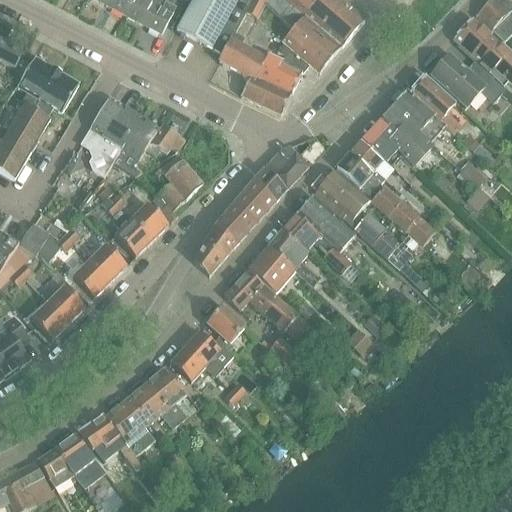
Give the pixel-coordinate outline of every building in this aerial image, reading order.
[(88,0),(104,8),(108,0),(88,0)] [(108,0),(104,8),(124,19),(133,0),(108,0)] [(133,0),(124,19),(142,28),(156,0),(133,0)] [(163,0),(156,0),(142,28),(160,38),(168,22),(174,11),(164,5),(166,2),(163,0)] [(193,0),(175,33),(178,35),(211,52),(220,36),(241,47),(245,42),(235,36),(246,17),(256,22),(261,12),(263,8),(267,0),(193,0)] [(261,12),(256,22),(257,22),(264,9),(278,21),(283,25),(293,33),(285,42),(280,51),(279,51),(278,55),(283,59),(281,62),(279,67),(300,78),(302,74),(307,69),(317,77),(341,50),(290,8),(281,0),(267,0),(263,8),(261,12)] [(281,0),(290,8),(341,50),(363,25),(334,0),(281,0)] [(511,7),(503,0),(493,0),(475,21),(491,37),(492,36),(503,47),(511,38),(511,7)] [(458,49),(502,90),(507,85),(511,89),(511,88),(511,61),(471,24),(453,44),(458,49)] [(241,80),(245,82),(250,71),(247,69),(255,54),(241,47),(220,36),(211,52),(222,58),(218,66),(242,78),(241,80)] [(0,45),(0,64),(13,72),(21,57),(0,45)] [(501,92),(502,90),(458,49),(457,50),(473,65),(465,73),(449,59),(432,78),(466,112),(479,97),(492,108),(504,95),(501,92)] [(248,84),(240,99),(279,119),(289,100),(268,88),(271,81),(261,74),(268,60),(267,60),(255,54),(247,69),(250,71),(245,82),(248,84)] [(268,60),(261,74),(271,81),(268,88),(289,100),(300,78),(279,67),(281,62),(269,57),(268,60)] [(33,63),(16,92),(26,98),(20,108),(33,115),(56,76),(33,63)] [(2,146),(0,149),(0,175),(14,184),(23,169),(36,147),(49,125),(46,123),(52,113),(61,118),(78,89),(56,76),(33,115),(20,108),(18,106),(16,109),(21,112),(2,146)] [(426,80),(408,97),(435,122),(444,131),(445,131),(453,138),(460,131),(445,116),(455,106),(428,81),(426,80)] [(391,111),(387,115),(426,152),(429,148),(444,131),(408,97),(406,95),(391,111)] [(110,103),(81,149),(88,154),(91,161),(88,166),(92,175),(103,182),(113,167),(113,166),(140,122),(110,103)] [(387,115),(379,124),(394,137),(385,146),(398,159),(401,156),(412,166),(426,152),(387,115)] [(113,166),(113,167),(135,182),(142,177),(134,169),(138,164),(138,165),(145,154),(158,134),(141,123),(140,122),(113,166)] [(379,124),(361,144),(383,165),(400,180),(410,169),(398,159),(385,146),(394,137),(379,124)] [(161,129),(158,134),(145,154),(153,160),(155,161),(159,154),(166,158),(169,152),(176,156),(184,144),(161,129)] [(469,138),(462,145),(472,154),(479,147),(469,138)] [(383,165),(361,144),(335,171),(358,192),(359,191),(367,199),(379,186),(380,187),(383,184),(373,175),(383,165)] [(263,173),(286,194),(309,169),(289,151),(279,155),(263,173)] [(170,188),(158,198),(173,215),(203,189),(177,159),(154,177),(157,180),(161,177),(170,188)] [(456,179),(474,194),(466,204),(478,214),(490,201),(478,191),(487,181),(468,165),(456,179)] [(253,184),(276,206),(286,194),(263,173),(253,184)] [(314,197),(403,276),(408,281),(415,276),(406,267),(411,260),(361,214),(370,205),(333,174),(314,197)] [(243,196),(266,217),(276,206),(253,184),(243,196)] [(108,191),(98,198),(103,204),(112,197),(108,191)] [(371,205),(387,220),(400,205),(384,191),(371,205)] [(233,207),(255,228),(266,217),(243,196),(240,200),(233,207)] [(109,205),(119,214),(127,207),(118,197),(110,204),(109,205)] [(151,204),(170,226),(177,220),(173,215),(158,198),(151,204)] [(113,220),(119,214),(109,205),(110,204),(107,201),(100,207),(113,220)] [(295,218),(323,243),(328,238),(331,235),(346,249),(354,240),(310,201),(295,218)] [(387,220),(405,235),(418,220),(400,205),(387,220)] [(223,219),(245,240),(255,228),(233,207),(223,219)] [(129,225),(150,246),(167,230),(146,209),(131,224),(129,225)] [(113,241),(134,262),(150,246),(129,225),(131,224),(123,217),(113,227),(120,234),(113,241)] [(280,235),(305,257),(313,247),(326,259),(324,261),(341,278),(352,268),(334,251),(333,251),(323,243),(295,218),(280,235)] [(213,232),(235,251),(245,240),(223,219),(213,232)] [(418,220),(405,235),(422,250),(435,235),(418,220)] [(31,230),(19,249),(35,260),(38,255),(49,240),(33,229),(32,229),(31,230)] [(65,256),(79,241),(70,232),(56,246),(60,251),(65,256)] [(203,248),(223,265),(235,251),(213,232),(203,248)] [(265,252),(293,277),(310,292),(317,283),(299,267),(307,258),(305,257),(280,235),(265,252)] [(3,238),(0,243),(0,276),(19,249),(3,238)] [(49,240),(38,255),(49,266),(60,251),(56,246),(49,240)] [(203,248),(193,266),(209,280),(223,265),(203,248)] [(88,267),(109,288),(125,271),(104,250),(88,267)] [(246,274),(274,299),(293,277),(265,252),(246,274)] [(14,272),(25,284),(33,277),(24,269),(27,265),(26,264),(14,272)] [(71,283),(93,304),(109,288),(88,267),(71,283)] [(19,291),(25,284),(14,272),(10,274),(13,277),(9,281),(19,291)] [(223,301),(227,305),(238,315),(242,310),(247,314),(249,312),(249,311),(251,308),(283,336),(297,319),(274,299),(246,274),(223,301)] [(425,284),(419,291),(429,298),(434,291),(425,284)] [(48,307),(69,328),(83,313),(62,292),(48,307)] [(398,294),(390,303),(405,316),(413,307),(398,294)] [(30,324),(51,345),(69,328),(48,307),(30,324)] [(244,332),(222,311),(206,329),(220,341),(228,349),(244,332)] [(364,327),(377,341),(387,332),(373,318),(364,327)] [(0,339),(0,363),(11,378),(29,365),(19,352),(29,345),(13,322),(3,329),(7,335),(0,339)] [(357,334),(345,346),(363,363),(375,351),(357,334)] [(198,337),(184,352),(205,371),(216,380),(224,372),(223,371),(233,359),(226,352),(224,351),(219,356),(212,350),(198,337)] [(220,341),(212,350),(219,356),(224,351),(226,352),(228,349),(220,341)] [(280,341),(272,349),(268,353),(289,372),(300,360),(280,341)] [(190,388),(205,371),(184,352),(169,369),(190,388)] [(0,385),(11,378),(0,363),(0,385)] [(147,388),(179,428),(187,422),(175,408),(186,399),(166,373),(147,388)] [(236,387),(223,401),(232,411),(246,396),(236,387)] [(124,406),(144,432),(160,420),(172,434),(179,428),(147,388),(124,406)] [(105,422),(136,460),(155,445),(144,432),(124,406),(105,422)] [(101,417),(78,436),(92,453),(101,446),(104,451),(113,444),(148,488),(154,483),(136,460),(105,422),(101,417)] [(57,452),(56,452),(75,480),(76,483),(85,494),(105,478),(99,470),(74,439),(57,452)] [(76,483),(75,480),(56,452),(38,464),(55,491),(70,482),(73,486),(76,483)] [(239,460),(249,472),(256,480),(263,473),(246,454),(239,460)] [(32,511),(54,500),(35,466),(0,485),(0,491),(11,511),(32,511)] [(9,511),(0,492),(0,511),(9,511)]
